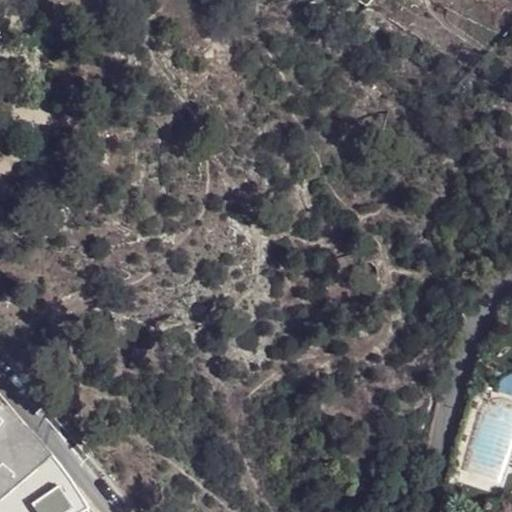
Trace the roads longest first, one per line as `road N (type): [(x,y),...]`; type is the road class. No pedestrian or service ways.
road 1 (residential): [(425,511),(473,318),(511,283)]
road 2 (residential): [(0,376),(113,511)]
